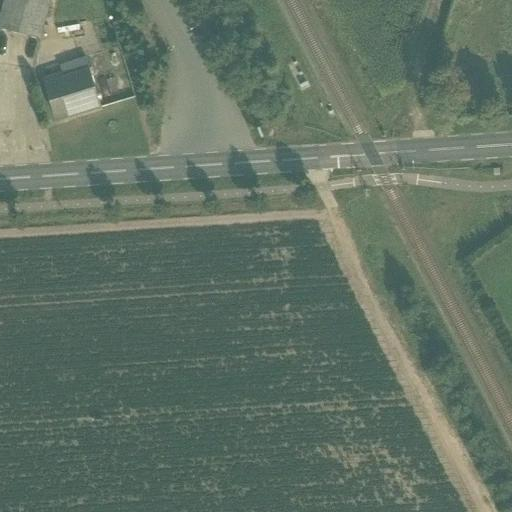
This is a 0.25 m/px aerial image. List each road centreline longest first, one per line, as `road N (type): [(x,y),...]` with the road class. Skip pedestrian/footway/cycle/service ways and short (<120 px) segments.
road 1 (tertiary): [(0,179),(511,145)]
road 2 (track): [(320,188),(494,511)]
